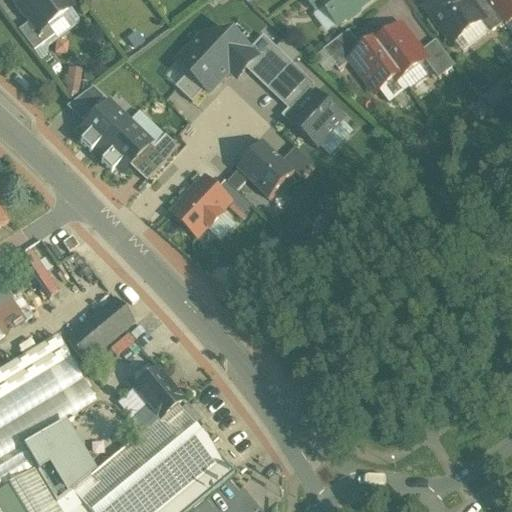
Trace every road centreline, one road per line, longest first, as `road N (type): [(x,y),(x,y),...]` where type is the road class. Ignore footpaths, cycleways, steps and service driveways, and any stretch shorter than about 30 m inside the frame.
road 1 (residential): [(334,495),(234,362),(120,241)]
road 2 (residential): [(235,114),(120,241)]
